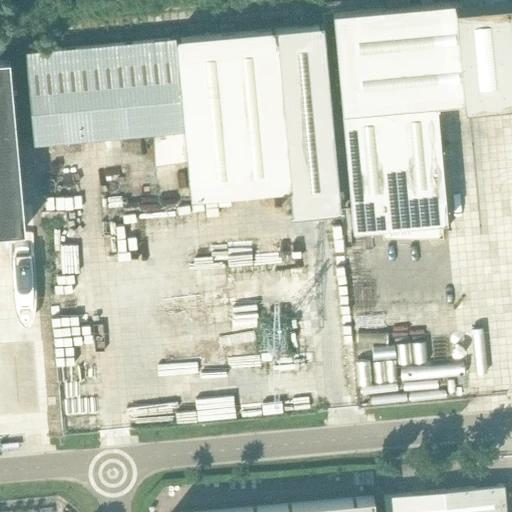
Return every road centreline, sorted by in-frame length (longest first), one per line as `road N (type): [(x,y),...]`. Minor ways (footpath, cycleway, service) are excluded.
road 1 (tertiary): [(111,461),(511,424)]
road 2 (unknown): [(478,176),(511,429)]
